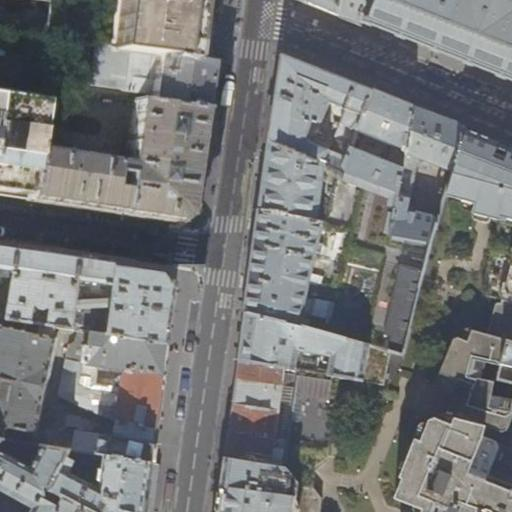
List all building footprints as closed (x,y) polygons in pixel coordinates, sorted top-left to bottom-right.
[(0,0),(0,35),(48,42),(51,42),(93,47),(186,59),(191,15),(193,0),(0,0)] [(304,0),(315,4),(344,16),(362,23),(363,20),(371,0),(304,0)] [(511,0),(371,0),(363,20),(417,41),(474,64),(511,79),(511,0)] [(0,35),(0,192),(23,196),(31,150),(38,109),(43,110),(51,42),(48,42),(0,35)] [(126,93),(147,96),(147,102),(201,110),(204,87),(208,62),(186,59),(93,47),(89,79),(79,76),(77,85),(126,92),(126,93)] [(269,142),(341,172),(373,91),(281,55),(275,100),(269,142)] [(397,194),(397,192),(413,107),(406,105),(373,91),(341,172),(397,194)] [(193,163),(201,110),(147,102),(133,100),(123,164),(31,150),(23,196),(23,200),(109,213),(172,223),(186,212),(193,163)] [(438,117),(413,107),(397,192),(409,195),(413,175),(411,174),(414,170),(418,159),(424,161),(422,165),(428,168),(430,163),(452,171),(464,131),(465,128),(438,117)] [(499,309),(494,308),(489,332),(474,329),(472,343),(454,338),(441,374),(443,379),(447,380),(444,384),(448,391),(464,397),(453,423),(438,416),(431,421),(423,441),(417,437),(401,479),(404,478),(395,499),(415,506),(416,511),(415,511),(511,511),(511,383),(497,380),(501,365),(507,344),(511,345),(511,149),(504,146),(480,137),(464,131),(452,171),(449,182),(445,196),(475,202),(473,212),(501,218),(487,285),(488,293),(501,297),(499,309)] [(341,172),(269,142),(265,174),(253,259),(246,311),(286,323),(302,327),(369,346),(403,355),(429,243),(389,236),(396,196),(397,194),(341,172)] [(443,202),(445,196),(449,182),(439,180),(433,199),(443,202)] [(408,200),(396,196),(389,236),(429,243),(430,243),(438,219),(405,212),(408,200)] [(0,247),(0,276),(1,277),(4,275),(5,270),(15,272),(7,320),(28,324),(54,327),(77,331),(167,344),(172,313),(175,286),(165,272),(141,269),(46,255),(0,247)] [(286,323),(246,311),(242,336),(239,360),(295,369),(299,352),(332,358),(328,375),(362,380),(369,346),(302,327),(300,336),(298,333),(288,330),(284,333),(286,323)] [(51,338),(54,327),(28,324),(27,333),(0,326),(0,438),(3,439),(6,428),(35,435),(56,338),(51,338)] [(160,399),(167,344),(77,331),(75,342),(69,345),(66,361),(86,365),(85,369),(64,368),(58,396),(115,422),(113,437),(153,446),(160,399)] [(511,345),(507,344),(501,365),(511,368),(511,345)] [(295,369),(239,360),(238,367),(236,379),(294,388),(296,370),(295,369)] [(304,363),(302,370),(309,372),(311,364),(304,363)] [(294,388),(236,379),(235,389),(233,405),(290,415),(294,388)] [(290,415),(233,405),(231,416),(229,431),(287,441),(290,415)] [(287,441),(229,431),(227,448),(225,457),(283,467),(287,441)] [(58,435),(56,448),(71,450),(85,452),(93,454),(96,454),(98,440),(99,435),(75,432),(75,436),(58,435)] [(109,442),(98,440),(96,454),(151,463),(152,452),(153,446),(113,437),(109,436),(109,442)] [(0,511),(92,511),(51,490),(71,450),(56,448),(19,442),(17,446),(22,449),(34,451),(35,450),(41,451),(32,467),(0,449),(0,445),(3,439),(0,438),(0,511)] [(82,462),(85,452),(71,450),(51,490),(92,511),(143,511),(146,498),(151,463),(96,454),(93,454),(93,458),(98,462),(104,462),(99,490),(71,474),(75,461),(82,462)] [(283,467),(225,457),(221,490),(217,511),(286,511),(291,484),(283,467)]
